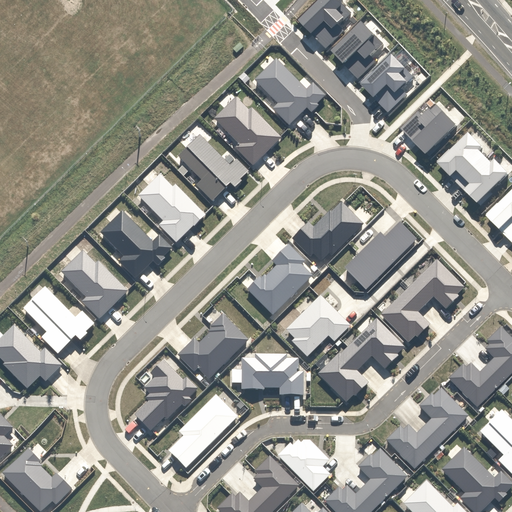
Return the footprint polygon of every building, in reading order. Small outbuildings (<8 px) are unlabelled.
[(305,91),(279,62),(257,82),(279,106),(272,109),(288,127),(325,95),(314,83),(305,91)] [(232,149),(252,169),(284,138),(240,94),(213,120),(237,144),(232,149)] [(229,165),(199,135),(175,158),(196,179),(190,185),(216,212),(253,177),(235,159),(229,165)] [(159,171),(133,198),(158,222),(154,225),(176,246),(206,216),(159,171)] [(333,257),(363,225),(338,201),(312,230),(306,224),(292,241),(312,259),(315,256),(322,263),(330,254),(333,257)] [(112,221),(101,232),(125,256),(120,261),(133,274),(151,255),(158,262),(171,249),(156,235),(150,242),(124,217),(116,225),(112,221)] [(346,267),(364,285),(410,238),(397,225),(379,243),(373,240),(346,267)] [(316,276),(286,247),(272,262),(276,266),(266,276),(263,273),(245,290),(274,319),(316,276)] [(85,250),(61,274),(83,296),(78,301),(99,321),(128,292),(85,250)] [(436,256),(379,313),(410,344),(431,323),(418,311),(431,298),(444,311),(467,287),(436,256)] [(46,287),(23,309),(45,332),(40,337),(59,357),(93,324),(83,313),(77,319),(46,287)] [(348,325),(319,296),(286,330),(295,338),(292,341),(306,354),(325,334),(333,341),(348,325)] [(211,380),(251,339),(222,311),(209,325),(213,329),(199,343),(194,338),(177,357),(195,374),(200,369),(211,380)] [(410,347),(379,315),(316,375),(346,406),(370,383),(358,370),(374,355),(387,369),(410,347)] [(488,364),(504,382),(511,374),(511,340),(500,328),(482,344),(495,358),(488,364)] [(151,399),(137,414),(151,427),(166,411),(169,414),(184,398),(189,402),(204,387),(187,371),(180,372),(162,355),(145,372),(152,378),(141,390),(151,399)] [(255,360),(242,360),(241,388),(253,388),(253,383),(281,384),(281,392),(300,393),(300,374),(294,372),(295,361),(282,361),(282,357),(255,357),(255,360)] [(467,361),(448,380),(477,409),(504,382),(488,364),(478,373),(467,361)] [(429,423),(446,441),(473,416),(444,386),(422,407),(434,419),(429,423)] [(234,416),(214,396),(184,425),(191,432),(172,450),(185,463),(234,416)] [(511,419),(504,411),(481,431),(503,455),(499,459),(511,473),(511,419)] [(406,422),(387,440),(415,470),(446,441),(429,423),(417,434),(406,422)] [(495,477),(468,448),(444,470),(465,492),(461,496),(476,511),(479,511),(511,483),(500,472),(495,477)] [(345,486),(331,500),(342,511),(370,511),(408,476),(382,449),(377,454),(375,452),(359,467),(372,480),(355,496),(345,486)] [(285,511),(304,486),(273,454),(257,470),(259,472),(254,477),(265,488),(261,487),(264,490),(283,511),(285,511)] [(429,479),(404,502),(413,511),(468,511),(459,501),(454,506),(429,479)] [(219,511),(283,511),(264,490),(261,487),(248,500),(244,495),(238,499),(234,495),(218,510),(219,511)] [(333,511),(325,504),(316,511),(315,511),(305,501),(292,511),(333,511)]
